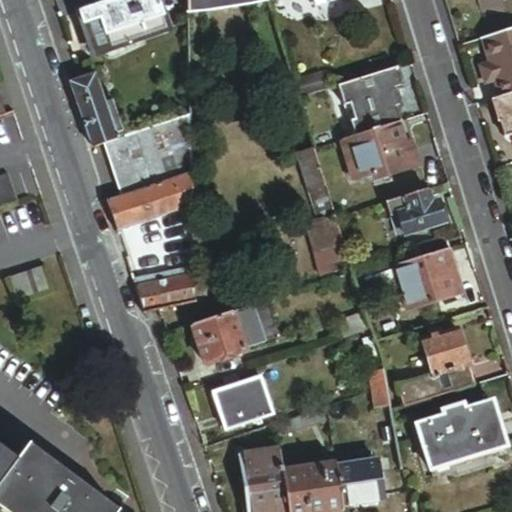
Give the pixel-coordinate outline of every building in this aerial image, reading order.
[(123,0),(80,15),(85,27),(100,21),(110,51),(167,32),(156,0),(123,0)] [(267,0),(186,0),(187,15),(204,12),(268,3),(267,0)] [(313,0),(317,11),(347,1),(351,0),(267,0),(268,3),(269,5),(286,0),(313,0)] [(511,96),(511,33),(484,42),(491,66),(497,86),(501,100),(511,96)] [(486,89),(497,86),(491,66),(480,70),(486,89)] [(397,73),(336,92),(342,111),(346,110),(351,125),(347,126),(352,141),(401,126),(397,113),(401,111),(396,94),(403,92),(397,73)] [(322,76),(298,84),(303,99),(327,92),(322,76)] [(104,145),(123,138),(110,104),(105,106),(94,77),(82,82),(102,146),(104,145)] [(102,146),(82,82),(70,86),(93,149),(102,146)] [(511,97),(491,104),(498,125),(500,125),(505,140),(511,138),(511,97)] [(190,174),(188,115),(123,138),(104,145),(120,190),(123,198),(141,191),(190,174)] [(352,141),(340,144),(351,182),(373,176),(376,183),(417,171),(403,125),(401,126),(352,141)] [(152,222),(191,209),(190,174),(141,191),(152,222)] [(0,208),(17,203),(7,176),(0,178),(0,208)] [(120,199),(117,191),(104,195),(107,203),(120,199)] [(120,200),(130,229),(152,222),(141,191),(123,198),(120,199),(120,200)] [(427,195),(392,206),(403,241),(443,229),(437,207),(432,209),(427,195)] [(117,233),(130,229),(120,200),(120,199),(107,203),(117,233)] [(352,268),(339,225),(308,234),(322,278),(352,268)] [(414,248),(418,263),(448,254),(443,238),(427,244),(414,248)] [(418,263),(395,271),(408,314),(456,299),(448,272),(455,270),(451,253),(448,254),(418,263)] [(149,288),(192,278),(192,264),(145,275),(149,288)] [(46,291),(39,270),(11,281),(18,301),(46,291)] [(136,291),(149,288),(145,275),(131,277),(136,291)] [(149,288),(157,311),(193,304),(192,278),(149,288)] [(143,315),(157,311),(149,288),(136,291),(143,315)] [(254,319),(251,308),(231,314),(234,325),(251,320),(254,319)] [(234,325),(231,314),(190,327),(202,367),(243,354),(242,351),(238,337),(234,325)] [(346,342),(373,333),(368,317),(341,325),(346,342)] [(260,349),(251,320),(234,325),(238,337),(242,351),(243,354),(260,349)] [(402,393),(407,410),(478,388),(462,337),(426,348),(436,382),(402,393)] [(374,410),(391,407),(385,373),(368,376),(374,410)] [(234,379),(220,383),(223,392),(211,395),(224,435),(271,419),(259,380),(237,387),(234,379)] [(416,430),(431,474),(506,451),(492,406),(464,415),(463,409),(442,415),(444,421),(416,430)] [(324,412),(281,426),(281,438),(327,424),(324,412)] [(0,510),(2,511),(4,511),(8,507),(15,511),(119,511),(95,493),(89,501),(77,491),(83,484),(30,445),(18,460),(0,446),(0,510)] [(288,511),(282,474),(279,454),(239,460),(248,511),(288,511)] [(377,463),(336,469),(343,510),(384,503),(377,463)] [(343,511),(343,510),(336,469),(336,465),(282,474),(288,511),(343,511)] [(95,493),(83,484),(77,491),(89,501),(95,493)]
